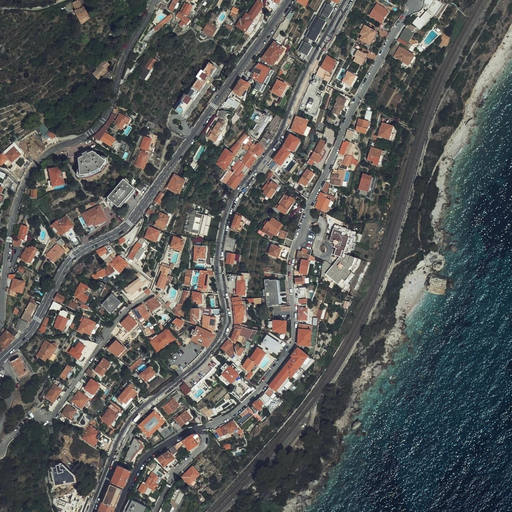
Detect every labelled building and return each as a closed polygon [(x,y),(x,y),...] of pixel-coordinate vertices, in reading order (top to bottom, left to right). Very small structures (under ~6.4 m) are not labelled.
[(173,13),(176,15),(180,18),(184,21),(184,22),(187,17),(184,15),(183,14),(183,13),(189,3),(182,0),(181,0),(177,7),(178,8),(179,10),(178,11),(176,9),(173,13)] [(245,30),(251,34),(256,27),(261,17),(262,15),(262,6),(262,2),(258,0),(257,0),(253,7),(251,10),(248,14),(246,13),(240,21),(239,20),(236,25),(245,30)] [(272,10),(274,11),(279,5),(277,4),(279,0),(271,0),(273,0),(272,1),(272,2),(268,7),(272,10)] [(300,31),(291,49),(290,50),(291,51),(299,57),(300,57),(300,56),(306,45),(316,29),(332,0),(333,0),(334,0),(318,0),(314,8),(312,8),(302,26),(300,31)] [(374,1),(367,13),(379,20),(386,9),(374,1)] [(71,8),(76,17),(85,12),(81,3),(80,4),(73,7),(71,8)] [(239,9),(234,6),(231,10),(232,11),(231,14),(235,17),(239,9)] [(427,13),(423,9),(421,12),(417,16),(416,15),(414,17),(413,18),(411,21),(417,25),(422,18),(427,13)] [(79,22),(87,15),(85,12),(76,17),(79,22)] [(153,31),(156,33),(159,31),(163,27),(162,27),(170,20),(169,19),(172,17),(170,15),(159,25),(153,31)] [(203,35),(211,35),(217,25),(212,22),(211,24),(205,20),(203,24),(202,23),(197,32),(203,35)] [(381,25),(388,29),(390,25),(384,21),(381,25)] [(223,27),(230,32),(233,28),(226,23),(223,27)] [(360,28),(358,31),(359,32),(357,37),(366,42),(369,37),(373,29),(364,23),(361,28),(360,28)] [(401,24),(393,37),(404,43),(412,30),(408,28),(401,24)] [(442,31),(438,36),(441,38),(443,39),(447,35),(442,31)] [(261,48),(258,51),(258,55),(269,61),(270,60),(280,47),(271,40),(264,50),(261,48)] [(395,54),(394,55),(402,60),(402,58),(407,61),(409,58),(412,53),(401,46),(400,47),(397,44),(392,52),(395,54)] [(280,47),(270,60),(272,62),(282,48),(280,47)] [(353,54),(351,58),(359,62),(361,59),(365,52),(356,47),(355,49),(352,53),(353,54)] [(375,51),(369,48),(366,54),(371,57),(375,51)] [(323,52),(317,63),(320,65),(327,69),(329,64),(331,61),(333,61),(334,59),(332,58),(323,52)] [(99,75),(105,70),(103,68),(101,65),(104,64),(107,60),(106,58),(107,57),(104,54),(102,56),(97,61),(92,64),(94,66),(89,71),(94,76),(98,73),(99,75)] [(136,74),(140,77),(142,75),(144,77),(148,71),(148,70),(146,69),(153,58),(148,55),(144,61),(141,59),(139,63),(140,64),(140,65),(140,67),(141,67),(136,74)] [(157,57),(155,55),(153,58),(146,69),(148,70),(151,66),(157,57)] [(177,96),(170,106),(185,116),(203,90),(218,67),(204,57),(191,76),(177,96)] [(252,86),(257,89),(265,74),(267,75),(269,72),(266,70),(268,67),(257,61),(256,63),(255,63),(254,64),(250,71),(253,73),(251,77),(253,77),(253,83),(252,86)] [(317,63),(313,72),(318,75),(319,76),(322,68),(320,66),(320,65),(317,63)] [(265,74),(257,89),(259,91),(272,69),(268,67),(266,70),(269,72),(267,75),(265,74)] [(339,78),(342,80),(344,82),(347,83),(353,72),(345,67),(339,78)] [(311,75),(308,81),(309,82),(314,85),(314,84),(318,76),(318,75),(313,72),(312,72),(310,75),(311,75)] [(285,99),(286,100),(288,96),(281,93),(286,85),(285,83),(283,82),(275,77),(269,88),(277,93),(279,94),(278,97),(285,99)] [(239,85),(234,92),(237,95),(241,98),(246,91),(248,87),(249,85),(250,84),(246,83),(243,81),(242,80),(239,85)] [(346,89),(348,90),(352,93),(354,89),(356,87),(350,83),(348,86),(346,89)] [(303,97),(298,106),(302,107),(311,112),(319,94),(312,90),(308,88),(303,97)] [(349,99),(342,95),(336,92),(334,97),(335,97),(328,109),(335,113),(337,110),(342,113),(349,99)] [(225,104),(223,107),(225,108),(226,107),(227,108),(229,106),(232,108),(235,104),(229,100),(226,104),(225,104)] [(121,117),(122,113),(117,110),(112,119),(114,120),(110,126),(114,128),(117,123),(120,125),(123,118),(121,117)] [(278,111),(274,110),(270,117),(273,119),(278,111)] [(359,118),(356,130),(366,133),(370,121),(372,111),(367,110),(365,119),(359,118)] [(305,119),(293,113),(289,126),(295,129),(294,130),(296,131),(296,130),(304,133),(308,125),(304,123),(305,119)] [(104,119),(103,121),(107,124),(112,117),(108,114),(104,119)] [(43,130),(46,127),(46,126),(45,125),(41,120),(39,122),(32,125),(41,135),(45,132),(43,130)] [(380,121),(376,135),(389,139),(393,125),(380,121)] [(97,127),(95,130),(98,133),(100,134),(98,137),(107,143),(114,148),(118,141),(111,137),(112,136),(103,130),(101,132),(100,132),(104,125),(101,123),(97,127)] [(210,135),(208,137),(216,143),(219,139),(218,138),(222,132),(220,131),(224,126),(220,124),(214,132),(213,130),(209,135),(210,135)] [(215,159),(214,160),(222,166),(223,165),(223,164),(231,153),(238,143),(238,142),(239,140),(246,131),(243,129),(241,132),(227,149),(226,150),(223,147),(215,159)] [(263,129),(257,139),(263,145),(270,133),(266,131),(263,129)] [(248,133),(246,131),(239,140),(238,142),(238,143),(240,144),(242,142),(247,134),(248,133)] [(281,142),(280,143),(289,149),(296,137),(295,136),(295,135),(293,134),(292,135),(287,132),(281,142)] [(145,156),(144,155),(146,152),(142,150),(144,147),(148,136),(142,134),(138,145),(139,145),(138,149),(133,162),(141,166),(145,156)] [(63,147),(58,149),(59,151),(65,150),(66,155),(69,154),(72,153),(76,152),(78,150),(80,150),(84,148),(96,142),(88,136),(87,135),(85,136),(79,140),(74,142),(66,145),(63,147)] [(323,148),(321,147),(320,146),(322,143),(324,139),(319,136),(312,148),(311,148),(307,155),(316,160),(320,153),(321,153),(323,148)] [(168,141),(174,145),(177,141),(171,137),(168,141)] [(195,138),(190,144),(193,146),(198,140),(195,138)] [(11,144),(17,151),(19,149),(11,139),(8,141),(11,144)] [(346,151),(350,142),(345,140),(344,139),(339,151),(341,152),(337,161),(342,163),(343,161),(346,162),(349,155),(347,154),(348,151),(346,151)] [(245,149),(246,149),(253,156),(261,146),(255,140),(252,143),(250,141),(246,145),(247,146),(245,149)] [(0,148),(2,151),(11,144),(8,141),(0,148)] [(17,151),(11,144),(2,151),(8,159),(17,151)] [(279,144),(270,157),(274,159),(269,166),(272,169),(286,149),(279,144)] [(368,145),(364,157),(370,159),(369,161),(378,163),(382,149),(368,145)] [(84,148),(80,150),(80,151),(75,154),(77,164),(74,165),(74,172),(77,174),(87,173),(91,171),(100,166),(106,159),(106,154),(102,152),(99,155),(90,147),(84,149),(84,148)] [(234,156),(246,165),(253,156),(246,149),(242,154),(239,153),(237,156),(235,154),(234,156)] [(232,168),(231,168),(239,174),(246,165),(234,156),(233,155),(231,158),(234,160),(233,161),(229,166),(232,168)] [(54,164),(52,165),(46,166),(48,178),(46,178),(47,183),(61,180),(57,163),(54,164)] [(174,173),(166,188),(175,193),(176,193),(177,191),(179,192),(181,189),(182,189),(185,185),(184,184),(193,169),(188,166),(182,176),(185,177),(184,179),(181,178),(177,175),(174,173)] [(224,168),(217,178),(231,186),(237,177),(238,176),(238,175),(230,170),(225,166),(224,168)] [(305,166),(296,178),(299,180),(297,182),(301,184),(306,177),(311,170),(305,166)] [(270,171),(267,168),(264,172),(263,171),(261,174),(265,178),(267,176),(270,171)] [(332,169),(331,173),(340,175),(337,185),(340,185),(343,170),(336,168),(336,171),(335,171),(335,169),(332,169)] [(11,178),(6,173),(0,184),(1,184),(6,187),(11,178)] [(331,173),(330,173),(329,177),(330,182),(337,185),(340,175),(331,173)] [(358,189),(367,191),(372,176),(362,173),(358,189)] [(108,191),(104,195),(116,205),(127,190),(131,186),(124,181),(125,180),(120,176),(108,191)] [(134,185),(135,186),(138,188),(143,183),(138,179),(134,185)] [(259,190),(266,196),(273,187),(276,184),(268,179),(259,190)] [(304,187),(301,192),(306,195),(307,193),(313,182),(308,179),(304,187)] [(324,185),(319,192),(326,195),(330,183),(325,182),(324,185)] [(25,187),(24,190),(30,191),(30,195),(35,195),(35,188),(25,187)] [(273,187),(266,196),(268,197),(274,189),(273,187)] [(161,192),(154,201),(159,203),(161,200),(164,194),(161,192)] [(274,202),(272,205),(283,212),(293,197),(288,193),(287,195),(284,192),(276,203),(274,202)] [(334,199),(326,195),(325,199),(321,197),(319,202),(318,203),(317,203),(315,208),(325,212),(327,206),(330,208),(334,199)] [(94,206),(101,203),(98,196),(91,199),(94,206)] [(146,212),(145,213),(149,215),(150,214),(152,215),(155,211),(157,207),(154,206),(152,204),(149,207),(146,212)] [(85,210),(81,211),(79,212),(80,213),(85,223),(103,215),(98,205),(85,211),(85,210)] [(192,207),(185,206),(184,210),(185,211),(182,229),(195,232),(201,233),(206,214),(200,212),(194,211),(194,209),(192,208),(192,207)] [(297,219),(300,211),(293,209),(290,216),(297,219)] [(160,212),(154,224),(163,228),(169,216),(160,212)] [(250,222),(236,212),(231,226),(230,229),(235,231),(236,228),(240,229),(243,223),(249,225),(250,222)] [(56,216),(49,222),(50,223),(51,222),(58,232),(60,230),(64,227),(65,226),(70,223),(70,222),(64,213),(57,218),(56,216)] [(264,218),(261,223),(265,226),(264,228),(263,230),(268,233),(269,231),(271,232),(278,221),(269,214),(266,219),(264,218)] [(280,222),(278,221),(271,232),(273,234),(280,222)] [(18,222),(14,236),(19,237),(20,238),(22,232),(25,224),(18,222)] [(243,227),(247,229),(249,225),(243,223),(240,229),(236,228),(235,231),(240,232),(242,230),(243,227)] [(156,230),(157,228),(150,225),(146,224),(142,235),(153,239),(153,238),(156,239),(159,231),(156,230)] [(341,256),(342,257),(344,254),(345,249),(347,250),(352,234),(350,234),(351,230),(332,224),(327,238),(328,240),(332,242),(331,246),(333,246),(331,253),(341,256)] [(278,227),(276,234),(282,236),(284,229),(278,227)] [(290,239),(293,231),(285,228),(282,236),(290,239)] [(10,242),(10,243),(17,243),(19,238),(14,236),(11,234),(10,234),(9,242),(10,242)] [(181,237),(173,235),(171,234),(168,244),(178,247),(181,237)] [(123,237),(117,240),(120,245),(126,240),(123,237)] [(126,258),(129,260),(131,257),(133,258),(135,254),(141,247),(142,244),(144,245),(147,246),(147,245),(148,244),(148,243),(145,241),(145,242),(140,238),(138,240),(136,243),(126,258)] [(227,244),(226,249),(234,251),(235,244),(236,241),(228,240),(227,244)] [(43,253),(50,260),(54,256),(52,255),(61,247),(59,245),(58,244),(55,241),(43,253)] [(269,241),(266,251),(275,254),(278,244),(269,241)] [(19,242),(18,245),(23,247),(22,249),(18,256),(25,259),(26,258),(28,258),(34,247),(32,247),(33,245),(29,243),(28,245),(27,244),(26,245),(19,242)] [(61,248),(64,250),(68,247),(63,242),(59,245),(61,247),(62,248),(61,248)] [(194,258),(194,260),(198,260),(201,260),(202,257),(203,250),(204,244),(191,242),(191,258),(194,258)] [(103,246),(96,250),(99,256),(107,251),(103,246)] [(54,256),(61,248),(62,248),(61,247),(52,255),(54,256)] [(141,247),(135,254),(137,255),(139,257),(144,250),(142,248),(141,247)] [(292,264),(291,267),(293,268),(295,269),(304,271),(306,257),(312,258),(312,256),(313,257),(314,256),(308,253),(307,252),(304,251),(298,249),(295,248),(294,252),(293,258),(292,264)] [(229,259),(228,263),(234,264),(236,255),(229,253),(228,259),(229,259)] [(340,262),(337,260),(336,260),(335,260),(334,260),(323,272),(338,285),(343,279),(350,271),(347,269),(352,264),(353,264),(355,258),(344,254),(342,257),(342,260),(340,262)] [(113,261),(110,263),(119,272),(123,268),(126,272),(131,267),(122,259),(119,256),(118,256),(116,258),(113,261)] [(103,262),(106,267),(109,264),(110,263),(113,261),(109,257),(103,262)] [(80,262),(73,268),(74,271),(77,275),(85,268),(80,262)] [(92,275),(94,277),(99,275),(99,276),(104,274),(105,275),(113,271),(109,264),(106,267),(101,270),(98,272),(95,273),(92,275)] [(165,270),(159,267),(153,283),(155,284),(153,289),(158,291),(160,286),(159,286),(164,276),(165,275),(163,274),(164,271),(165,270)] [(198,273),(196,273),(195,287),(200,288),(200,284),(202,284),(203,285),(205,270),(204,270),(204,267),(197,267),(197,270),(198,270),(198,273)] [(264,269),(261,269),(262,286),(259,286),(260,292),(263,292),(264,302),(284,301),(282,276),(275,276),(275,271),(264,269)] [(350,271),(343,279),(345,281),(352,273),(350,271)] [(234,272),(223,272),(225,282),(227,291),(233,292),(234,272)] [(10,275),(7,286),(18,289),(21,278),(11,275),(10,275)] [(135,275),(122,286),(128,292),(141,281),(135,275)] [(75,299),(78,300),(80,301),(89,286),(77,280),(71,291),(73,292),(72,293),(77,296),(75,299)] [(130,299),(142,289),(141,288),(138,285),(126,294),(130,299)] [(304,285),(293,285),(295,297),(295,302),(297,302),(297,301),(306,301),(305,296),(304,285)] [(175,301),(173,303),(171,305),(175,308),(180,302),(181,297),(182,297),(185,287),(181,286),(176,300),(175,299),(175,301)] [(181,297),(180,302),(182,303),(188,288),(185,287),(182,297),(181,297)] [(196,289),(190,288),(190,292),(189,292),(189,295),(188,298),(191,299),(191,297),(193,298),(193,304),(201,303),(201,289),(196,289)] [(51,297),(58,300),(60,295),(55,291),(54,290),(51,297)] [(107,291),(98,301),(107,309),(109,306),(116,298),(114,296),(107,291)] [(160,307),(163,305),(154,296),(153,296),(151,294),(142,300),(150,312),(153,310),(155,311),(157,311),(158,310),(159,309),(160,307)] [(59,302),(51,298),(48,303),(48,304),(51,305),(54,307),(55,306),(57,306),(59,302)] [(67,298),(65,303),(72,307),(74,301),(67,298)] [(116,298),(109,306),(114,310),(115,309),(121,302),(116,298)] [(238,298),(230,299),(231,307),(231,316),(231,320),(233,320),(235,320),(237,320),(238,320),(238,316),(240,316),(240,311),(241,311),(240,302),(239,298),(238,298)] [(21,317),(29,322),(30,320),(32,318),(28,316),(35,304),(30,301),(21,317)] [(139,301),(130,307),(133,313),(137,320),(142,318),(139,313),(144,310),(139,301)] [(296,314),(296,321),(297,321),(300,321),(300,317),(304,317),(304,312),(305,311),(305,307),(304,306),(300,306),(300,305),(296,305),(296,314)] [(61,327),(66,315),(63,314),(65,309),(60,307),(60,308),(58,307),(57,311),(52,321),(53,322),(52,323),(61,327)] [(128,308),(124,312),(125,313),(118,321),(120,323),(122,324),(120,327),(124,330),(122,332),(123,335),(126,332),(127,333),(136,324),(132,319),(127,315),(130,312),(128,308)] [(200,313),(199,324),(210,329),(212,317),(212,314),(200,313)] [(46,316),(44,314),(43,314),(40,320),(36,327),(40,330),(43,325),(42,325),(42,324),(46,316)] [(89,315),(82,330),(87,332),(87,330),(94,333),(97,326),(96,326),(98,321),(93,319),(93,318),(89,315)] [(172,316),(170,319),(177,324),(180,319),(172,316)] [(270,324),(270,328),(276,329),(282,330),(283,318),(270,318),(270,319),(270,324)] [(28,324),(21,320),(18,325),(16,327),(16,329),(18,331),(19,330),(22,332),(28,324)] [(297,327),(295,342),(308,343),(309,338),(308,338),(309,323),(307,323),(300,321),(297,321),(296,326),(297,327)] [(232,322),(231,325),(232,325),(230,330),(228,336),(231,339),(232,339),(233,338),(239,341),(241,338),(244,340),(246,336),(245,335),(236,332),(238,324),(232,322)] [(145,324),(140,327),(144,333),(149,331),(145,324)] [(191,337),(204,343),(208,336),(211,332),(193,324),(192,327),(189,326),(188,330),(190,331),(188,336),(187,338),(190,339),(191,337)] [(242,325),(238,324),(236,332),(245,335),(250,327),(242,325)] [(150,337),(147,339),(153,349),(154,348),(162,342),(171,335),(164,326),(160,329),(150,337)] [(0,339),(0,346),(4,350),(18,333),(10,327),(0,339)] [(104,345),(114,354),(121,347),(121,346),(118,343),(112,337),(104,345)] [(230,341),(225,337),(218,345),(222,348),(221,348),(228,354),(226,356),(227,357),(228,356),(230,358),(232,360),(235,358),(232,354),(231,352),(231,350),(230,346),(230,341)] [(38,347),(33,354),(42,359),(44,356),(46,357),(48,355),(54,346),(54,345),(54,344),(54,343),(54,342),(53,341),(52,341),(51,341),(50,341),(49,342),(42,338),(37,346),(38,347)] [(272,350),(279,355),(281,352),(283,348),(285,344),(283,340),(279,338),(272,350)] [(241,344),(235,341),(232,345),(233,351),(235,353),(237,353),(241,346),(241,344)] [(79,360),(83,354),(80,352),(84,346),(79,342),(76,346),(75,346),(72,350),(70,348),(68,352),(77,359),(79,360)] [(251,360),(249,362),(252,364),(262,349),(255,345),(246,357),(251,360)] [(281,366),(267,384),(273,389),(286,371),(289,373),(297,364),(300,366),(310,357),(309,356),(305,353),(304,353),(295,346),(289,353),(290,354),(281,366)] [(114,354),(112,355),(115,357),(123,348),(121,347),(114,354)] [(16,355),(8,359),(10,364),(11,363),(17,373),(24,369),(18,359),(16,355)] [(100,355),(91,368),(99,374),(108,361),(100,355)] [(241,361),(239,363),(246,368),(249,362),(251,360),(246,357),(245,356),(241,361)] [(215,361),(211,357),(195,373),(185,383),(190,387),(196,381),(215,361)] [(310,357),(300,366),(302,368),(302,369),(306,365),(312,358),(310,357)] [(227,377),(233,382),(235,380),(231,376),(235,372),(234,371),(237,368),(229,360),(225,365),(216,374),(224,381),(227,377)] [(137,375),(138,375),(139,373),(140,375),(142,377),(143,377),(151,371),(152,371),(147,364),(136,372),(137,375)] [(64,379),(67,376),(72,368),(67,365),(60,377),(64,379)] [(250,365),(247,370),(243,375),(247,377),(254,367),(250,365)] [(85,366),(82,371),(87,374),(90,370),(85,366)] [(257,369),(254,367),(247,377),(250,379),(257,369)] [(81,386),(84,388),(90,391),(88,395),(89,395),(93,389),(92,388),(94,386),(95,386),(97,383),(87,377),(81,386)] [(235,380),(233,382),(233,383),(229,387),(233,391),(237,395),(245,386),(250,389),(253,386),(249,382),(247,385),(245,384),(238,377),(236,380),(235,380)] [(127,381),(121,388),(127,394),(131,389),(132,388),(129,385),(130,384),(127,381)] [(55,386),(47,398),(54,403),(62,391),(55,386)] [(257,395),(247,405),(251,409),(251,411),(254,411),(254,409),(268,395),(273,390),(267,386),(262,391),(263,392),(258,396),(257,395)] [(127,394),(121,388),(114,396),(117,398),(118,397),(122,400),(123,399),(127,394)] [(70,395),(67,399),(71,402),(72,401),(81,408),(80,410),(81,411),(86,404),(84,403),(88,399),(78,392),(74,398),(70,395)] [(165,412),(169,409),(173,406),(176,403),(170,396),(159,404),(165,412)] [(265,406),(274,397),(273,396),(265,406)] [(274,397),(265,406),(270,410),(278,401),(274,397)] [(119,407),(113,402),(112,404),(107,401),(97,414),(102,417),(101,418),(105,421),(109,416),(113,412),(115,413),(116,413),(117,413),(117,412),(118,412),(118,411),(118,410),(117,410),(119,407)] [(201,405),(198,406),(200,410),(204,412),(206,416),(208,415),(203,403),(201,405)] [(76,408),(70,404),(68,406),(66,405),(61,414),(69,419),(71,417),(74,419),(77,415),(73,412),(76,408)] [(145,414),(143,416),(153,425),(160,419),(154,411),(156,409),(154,407),(152,404),(149,407),(151,408),(145,414)] [(174,420),(171,422),(176,428),(179,426),(177,424),(181,421),(185,418),(188,415),(182,408),(172,416),(174,420)] [(109,416),(105,421),(107,423),(115,413),(113,412),(109,416)] [(189,416),(194,423),(199,421),(198,419),(197,415),(196,413),(193,413),(189,416)] [(153,425),(143,416),(136,423),(142,430),(140,432),(143,435),(153,425)] [(222,423),(226,429),(227,430),(234,426),(230,418),(222,423)] [(92,425),(87,422),(79,435),(83,438),(84,438),(88,441),(95,430),(90,427),(92,425)] [(163,422),(156,429),(162,436),(170,432),(163,422)] [(214,429),(211,430),(214,437),(226,429),(222,423),(218,426),(217,425),(213,427),(214,429)] [(102,433),(107,436),(111,431),(105,426),(102,432),(102,433)] [(145,438),(150,444),(162,436),(156,429),(145,438)] [(95,430),(88,441),(90,442),(97,431),(95,430)] [(183,435),(179,438),(185,446),(191,443),(197,439),(197,438),(197,437),(197,435),(194,431),(191,430),(190,431),(183,435)] [(148,445),(138,431),(135,436),(130,434),(125,446),(121,456),(133,461),(136,456),(138,454),(140,451),(144,449),(148,445)] [(99,440),(96,448),(104,451),(108,442),(109,438),(109,437),(107,436),(102,433),(100,438),(99,437),(97,439),(99,440)] [(170,443),(164,447),(165,448),(167,451),(169,453),(174,449),(170,443)] [(160,463),(158,464),(159,465),(164,469),(164,470),(168,465),(166,463),(165,463),(163,461),(165,459),(168,461),(170,464),(173,461),(170,456),(171,455),(169,453),(167,451),(165,448),(164,447),(153,454),(154,455),(160,463)] [(113,472),(110,480),(121,485),(129,469),(116,464),(113,472)] [(186,482),(187,481),(195,473),(197,472),(189,464),(179,474),(186,482)] [(75,477),(63,465),(51,468),(53,473),(51,473),(54,485),(58,484),(58,485),(72,482),(72,481),(75,480),(75,477)] [(164,469),(159,465),(156,469),(161,474),(164,471),(163,470),(164,469)] [(142,481),(140,479),(135,488),(140,491),(144,483),(145,484),(153,472),(149,470),(143,479),(142,481)] [(153,472),(145,484),(151,488),(154,483),(158,476),(159,475),(156,473),(156,474),(153,472)] [(195,473),(187,481),(189,482),(197,475),(195,473)] [(105,491),(101,501),(113,505),(117,496),(120,487),(109,483),(108,482),(105,491)] [(58,511),(82,511),(90,493),(74,487),(71,494),(53,495),(53,504),(58,507),(58,511)] [(101,500),(96,511),(97,511),(110,511),(113,505),(101,501),(101,500)] [(132,500),(126,511),(149,511),(151,510),(132,500)] [(163,503),(159,511),(176,511),(178,509),(163,503)]
